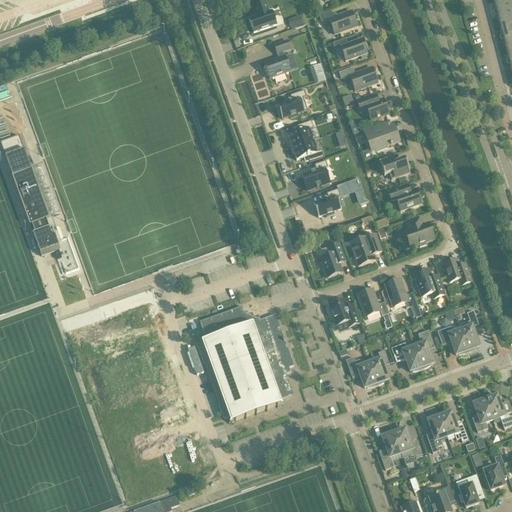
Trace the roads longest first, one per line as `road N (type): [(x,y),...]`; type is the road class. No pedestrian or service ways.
road 1 (residential): [(310,301),(452,250),(361,0)]
road 2 (residential): [(310,301),(199,0)]
road 3 (residential): [(382,511),(353,420),(511,360)]
road 4 (tertiary): [(425,0),(496,175)]
road 5 (tertiary): [(508,171),(440,0)]
road 6 (residential): [(0,41),(116,0)]
